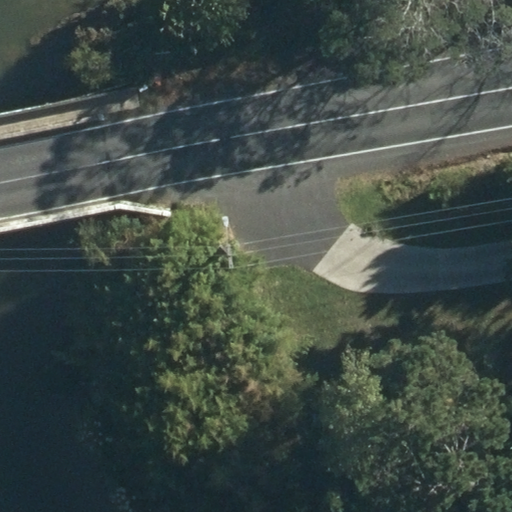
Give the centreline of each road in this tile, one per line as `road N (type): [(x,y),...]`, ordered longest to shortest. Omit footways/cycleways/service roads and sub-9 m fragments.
road 1 (secondary): [(0,178),(511,86)]
road 2 (unknown): [(198,143),(334,239),(400,259),(511,245)]
